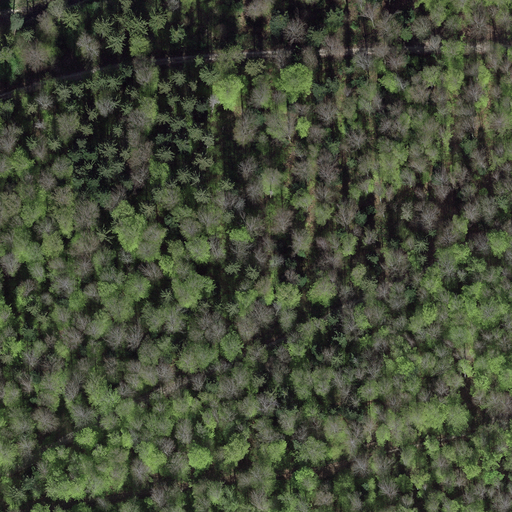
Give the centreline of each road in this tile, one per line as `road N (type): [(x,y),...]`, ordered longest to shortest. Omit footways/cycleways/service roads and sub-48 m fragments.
road 1 (track): [(511,221),(333,317),(0,475)]
road 2 (track): [(0,101),(151,65),(279,53),(511,49)]
road 3 (track): [(511,422),(327,468),(24,511)]
